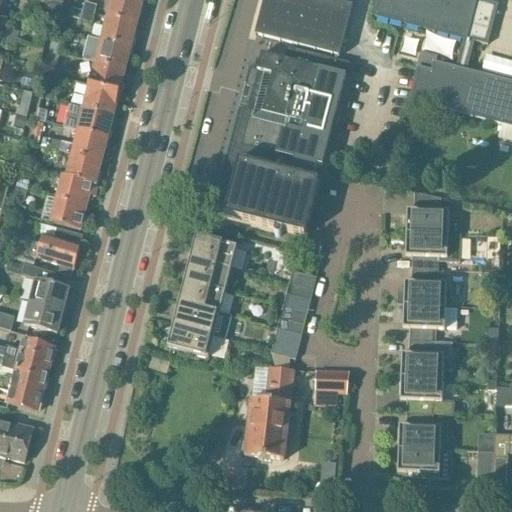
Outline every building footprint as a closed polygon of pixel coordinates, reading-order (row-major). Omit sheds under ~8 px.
[(110,0),(106,19),(137,27),(142,5),(122,0),(110,0)] [(340,59),(355,0),(264,0),(255,38),(340,59)] [(473,0),(378,0),(374,18),(465,41),(457,71),(436,66),(433,74),(420,71),(412,102),(511,128),(511,85),(467,74),(475,44),(489,47),(499,7),(473,0)] [(60,15),(62,6),(48,2),(46,11),(53,13),(60,15)] [(73,10),(95,16),(98,8),(75,2),(73,10)] [(93,26),(95,16),(73,10),(71,20),(93,26)] [(50,26),(52,17),(43,15),(40,23),(50,26)] [(131,50),(137,27),(106,19),(100,42),(131,50)] [(5,40),(17,42),(19,34),(7,31),(5,40)] [(83,62),(94,65),(125,73),(131,50),(100,42),(89,39),(83,62)] [(15,52),(17,42),(5,40),(3,49),(15,52)] [(61,56),(64,43),(52,40),(49,53),(61,56)] [(390,62),(390,49),(348,51),(348,64),(390,62)] [(49,53),(45,65),(57,68),(61,56),(49,53)] [(234,220),(275,230),(305,238),(319,184),(314,182),(318,167),(323,168),(347,77),(350,78),(353,67),(312,56),(309,68),(263,56),(259,71),(251,69),(220,186),(232,189),(225,217),(234,220)] [(89,87),(119,96),(125,73),(94,65),(89,87)] [(21,88),(33,91),(37,74),(26,71),(21,88)] [(82,111),(114,119),(119,96),(89,87),(82,111)] [(57,93),(49,91),(46,100),(55,102),(57,93)] [(108,142),(114,119),(82,111),(69,107),(63,130),(77,134),(108,142)] [(45,124),(48,113),(39,110),(36,122),(38,122),(45,124)] [(18,118),(15,130),(23,132),(26,120),(18,118)] [(45,125),(38,124),(32,146),(39,148),(45,125)] [(102,164),(108,142),(77,134),(73,147),(52,142),(50,151),(61,154),(71,156),(102,164)] [(32,169),(36,152),(28,150),(24,167),(32,169)] [(65,179),(97,187),(102,164),(71,156),(65,179)] [(62,178),(56,201),(87,209),(89,202),(93,203),(97,187),(65,179),(62,178)] [(27,193),(30,182),(18,179),(15,190),(27,193)] [(0,187),(0,209),(3,210),(8,189),(0,187)] [(15,190),(13,202),(24,205),(27,193),(15,190)] [(407,214),(406,237),(448,239),(449,215),(441,215),(441,202),(415,198),(414,214),(407,214)] [(81,233),(87,209),(56,201),(50,224),(81,233)] [(81,248),(84,238),(58,231),(55,241),(39,236),(36,245),(16,239),(10,260),(34,267),(36,260),(60,268),(58,277),(71,281),(73,272),(75,273),(81,248)] [(447,262),(448,239),(406,237),(405,261),(412,261),(412,273),(438,274),(439,262),(447,262)] [(237,249),(197,239),(191,262),(231,272),(237,249)] [(318,261),(304,257),(300,270),(315,273),(318,261)] [(225,294),(231,272),(191,262),(185,284),(225,294)] [(500,264),(485,264),(485,273),(500,274),(500,264)] [(55,287),(58,277),(24,266),(20,280),(35,284),(30,305),(64,314),(70,292),(55,287)] [(404,286),(403,309),(445,310),(446,287),(438,287),(438,274),(412,273),(411,286),(404,286)] [(313,293),(317,280),(293,274),(290,287),(313,293)] [(220,317),(225,294),(185,284),(179,306),(220,317)] [(287,296),(284,309),(308,315),(311,302),(287,296)] [(500,301),(491,300),(491,311),(499,312),(500,301)] [(64,314),(30,305),(24,327),(58,337),(64,314)] [(220,317),(179,306),(174,328),(214,339),(225,342),(231,319),(220,317)] [(304,327),(308,315),(284,309),(281,321),(304,327)] [(444,334),(445,310),(403,309),(403,332),(410,332),(409,345),(435,346),(436,333),(444,334)] [(0,314),(0,330),(12,333),(15,318),(0,314)] [(304,327),(281,321),(278,331),(302,338),(304,327)] [(174,328),(168,351),(208,361),(209,358),(212,358),(224,358),(228,345),(225,342),(214,339),(174,328)] [(298,350),(302,338),(278,331),(275,344),(298,350)] [(0,357),(5,358),(49,372),(55,350),(24,342),(22,352),(8,348),(7,349),(0,346),(0,357)] [(298,350),(275,344),(272,356),(295,362),(298,350)] [(402,357),(401,380),(443,382),(443,358),(435,358),(435,346),(409,345),(409,357),(402,357)] [(0,379),(14,384),(44,393),(49,372),(5,358),(3,369),(0,378),(0,379)] [(285,463),(295,374),(271,371),(267,404),(252,402),(246,458),(285,463)] [(348,397),(349,376),(316,374),(315,396),(348,397)] [(44,393),(14,384),(0,379),(0,391),(11,394),(8,405),(39,414),(44,393)] [(442,404),(443,382),(401,380),(400,404),(407,404),(406,416),(433,417),(453,418),(454,404),(442,404)] [(488,393),(497,393),(497,384),(488,384),(488,393)] [(511,391),(497,391),(496,408),(511,409),(511,391)] [(399,428),(398,452),(440,453),(441,430),(432,429),(433,417),(406,416),(406,429),(399,428)] [(0,441),(30,449),(35,431),(0,422),(0,441)] [(511,438),(495,438),(495,455),(494,463),(508,463),(511,458),(511,457),(511,438)] [(0,458),(26,465),(30,449),(0,441),(0,458)] [(438,490),(440,453),(398,452),(397,475),(410,475),(410,488),(438,490)] [(478,485),(493,486),(494,463),(495,455),(479,454),(478,485)] [(494,463),(493,486),(493,488),(507,489),(508,463),(494,463)]
